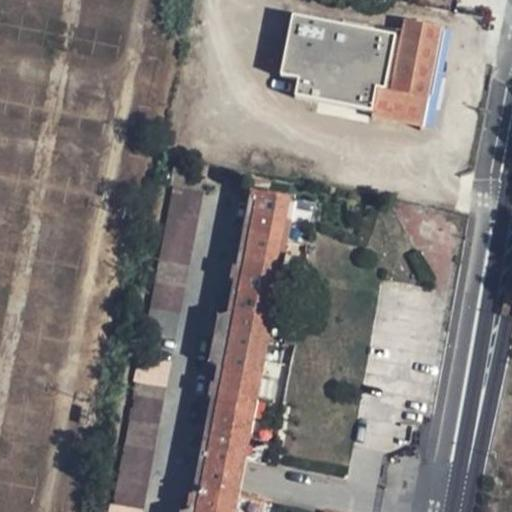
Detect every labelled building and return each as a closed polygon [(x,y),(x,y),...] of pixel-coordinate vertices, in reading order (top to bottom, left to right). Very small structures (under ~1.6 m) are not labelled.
[(332,9),(316,80),(376,91),(391,93),(404,22),(332,9)] [(441,28),(404,22),(391,93),(376,91),(371,118),(420,128),(428,127),(435,121),(436,109),(429,100),(441,28)] [(112,511),(138,511),(198,193),(173,188),(112,511)] [(189,511),(228,511),(231,497),(238,460),(288,202),(250,194),(189,511)] [(260,511),(263,502),(231,497),(228,511),(260,511)]
